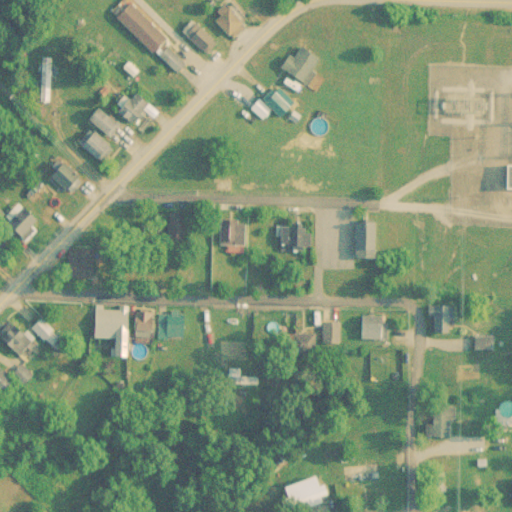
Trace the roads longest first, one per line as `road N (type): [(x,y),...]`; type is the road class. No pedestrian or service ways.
road 1 (residential): [(10,288),(405,305),(417,330),(401,452),(411,501),(423,511)]
road 2 (residential): [(0,298),(279,16),(304,0)]
road 3 (residential): [(110,187),(155,197),(388,201),(445,164),(492,147)]
